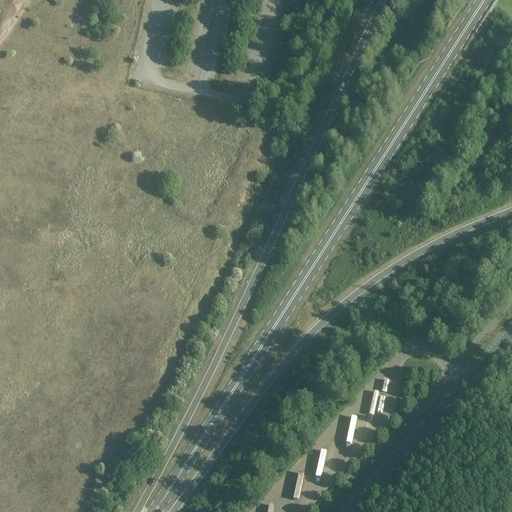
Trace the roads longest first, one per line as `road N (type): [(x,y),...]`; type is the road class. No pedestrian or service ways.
road 1 (primary): [(482,0),(152,511)]
road 2 (primary): [(382,0),(135,511)]
road 3 (primary): [(171,511),(264,386),(324,321),(402,261),(511,210)]
road 4 (tertiary): [(344,511),(511,329)]
